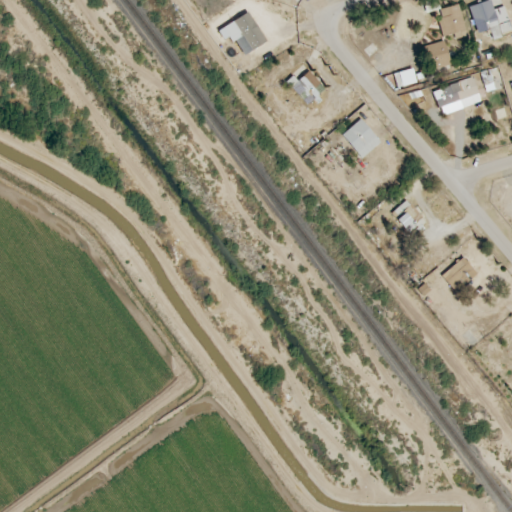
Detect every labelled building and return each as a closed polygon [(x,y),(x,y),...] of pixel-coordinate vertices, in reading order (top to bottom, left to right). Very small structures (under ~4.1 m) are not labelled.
[(489,0),(468,7),(477,33),(489,29),(492,39),(511,32),(504,6),(493,9),(489,0)] [(467,36),(458,4),(439,10),(442,19),(438,21),(442,37),(454,33),(456,39),(467,36)] [(231,42),(243,35),(251,50),(265,42),(249,12),(222,27),(231,42)] [(425,46),(432,70),(451,64),(443,40),(425,46)] [(326,89),(306,68),(288,85),(308,106),(326,89)] [(393,74),(397,87),(416,82),(412,69),(393,74)] [(480,101),(472,77),(432,92),(441,116),(480,101)] [(341,135),(361,159),(380,143),(360,119),(341,135)] [(402,203),(391,216),(411,232),(422,219),(402,203)] [(441,275),(453,291),(476,274),(464,258),(441,275)]
